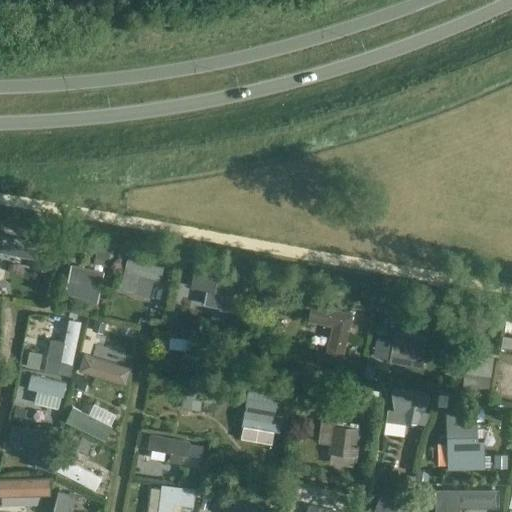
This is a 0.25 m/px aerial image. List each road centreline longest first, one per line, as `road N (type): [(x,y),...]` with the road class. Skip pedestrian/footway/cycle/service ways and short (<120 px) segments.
road 1 (secondary): [(0,123),(88,118),(255,89),(440,32),(511,0)]
road 2 (track): [(511,287),(0,200)]
road 3 (secondary): [(429,0),(241,59),(94,84),(0,90)]
